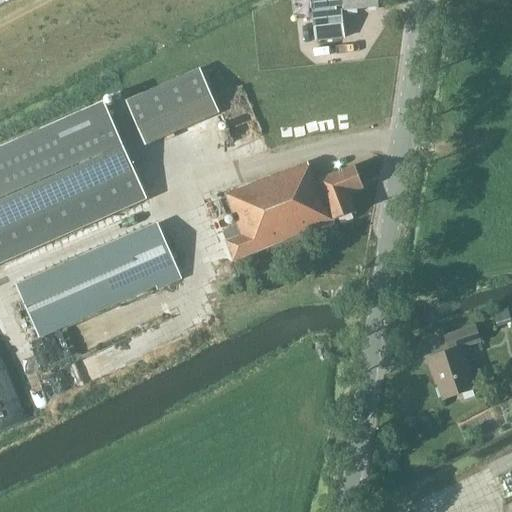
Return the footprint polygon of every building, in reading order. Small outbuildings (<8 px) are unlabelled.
[(378,0),(311,0),(312,9),(344,7),(345,11),(379,7),(378,0)] [(343,10),(313,13),(315,40),(345,38),(343,10)] [(220,113),(200,69),(126,101),(145,145),(220,113)] [(105,104),(0,149),(0,233),(136,174),(105,104)] [(223,234),(226,241),(234,261),(252,253),(335,222),(334,221),(357,211),(351,195),(364,189),(355,165),(315,181),(308,163),(226,194),(238,228),(223,234)] [(149,203),(63,241),(8,265),(39,338),(156,288),(158,290),(181,279),(149,203)] [(462,348),(481,341),(476,326),(445,336),(450,351),(430,358),(443,400),(476,389),(462,348)] [(90,363),(131,361),(130,339),(105,340),(105,343),(90,344),(90,363)] [(11,387),(0,390),(0,425),(19,421),(11,387)] [(511,456),(486,468),(498,495),(511,488),(511,456)]
